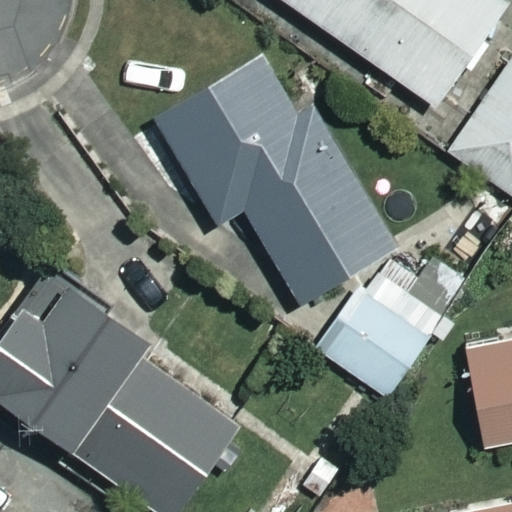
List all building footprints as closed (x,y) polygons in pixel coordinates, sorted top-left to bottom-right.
[(511,15),(511,5),(504,0),(283,0),(444,113),(511,15)] [(305,117),(272,61),(164,125),(228,232),(254,216),(310,310),(402,255),(315,110),(305,117)] [(511,223),(511,74),(456,155),(492,180),(465,220),(499,243),(511,223)] [(460,306),(397,260),(327,356),(390,402),(460,306)] [(49,326),(36,317),(0,368),(0,402),(157,511),(194,511),(261,416),(76,287),(49,326)] [(511,338),(466,347),(485,447),(511,441),(511,338)]
